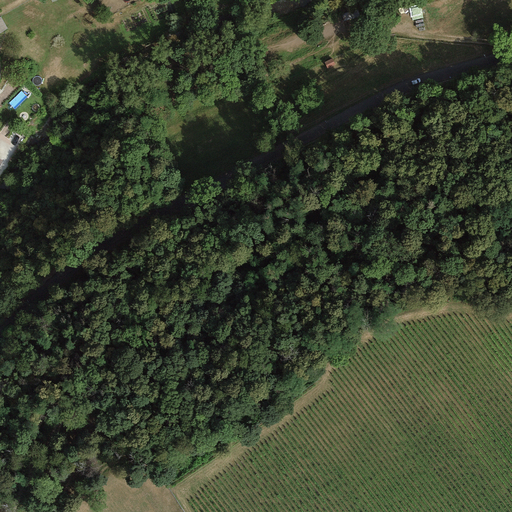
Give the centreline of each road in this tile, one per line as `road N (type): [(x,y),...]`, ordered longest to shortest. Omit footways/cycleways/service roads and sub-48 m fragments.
road 1 (track): [(24,511),(23,497),(68,420),(120,354),(293,240),(327,205),(511,96)]
road 2 (unclassified): [(511,55),(396,90),(170,206),(75,267),(0,335)]
road 3 (track): [(0,449),(60,380),(94,387)]
